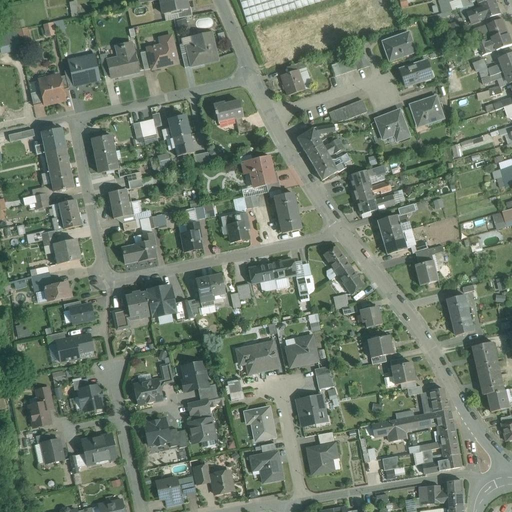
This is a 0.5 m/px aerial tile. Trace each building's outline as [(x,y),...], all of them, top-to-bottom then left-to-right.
[(185,0),(160,0),(163,14),(177,12),(188,9),(187,8),(185,0)] [(239,0),(247,24),(325,0),(239,0)] [(398,22),(390,0),(341,0),(255,30),(268,67),(398,22)] [(490,0),(480,4),(481,8),(476,10),(468,13),(473,24),(485,20),(486,20),(501,14),(495,0),(490,0)] [(188,9),(177,12),(178,19),(192,16),(190,7),(187,8),(188,9)] [(503,20),(487,25),(488,26),(491,35),(492,38),(500,35),(501,38),(509,35),(503,20)] [(48,37),(56,33),(52,22),(43,25),(48,37)] [(488,26),(477,30),(480,39),(491,35),(488,26)] [(21,41),(30,40),(27,27),(19,29),(21,41)] [(211,33),(192,38),(194,46),(186,48),(188,53),(191,67),(218,61),(211,33)] [(409,33),(382,42),(389,61),(416,51),(409,33)] [(501,38),(500,35),(492,38),(494,41),(489,43),(493,52),(497,51),(511,45),(511,44),(509,35),(501,38)] [(15,36),(0,39),(0,43),(3,53),(19,48),(15,36)] [(161,46),(154,47),(154,46),(152,47),(153,48),(147,49),(148,51),(152,69),(152,70),(177,64),(171,36),(159,39),(161,46)] [(488,40),(477,44),(482,56),(493,52),(489,43),(488,40)] [(132,45),(118,49),(120,57),(107,60),(107,62),(110,76),(111,79),(138,73),(132,45)] [(148,51),(140,53),(144,71),(152,69),(148,51)] [(188,53),(181,54),(184,68),(191,67),(188,53)] [(93,54),(68,60),(70,70),(64,71),(65,76),(68,89),(69,89),(100,82),(93,54)] [(365,54),(359,56),(364,68),(370,66),(365,54)] [(511,54),(501,59),(504,67),(500,69),(502,73),(511,68),(511,54)] [(359,56),(354,58),(358,69),(358,70),(364,68),(359,56)] [(354,58),(348,60),(352,71),(358,69),(354,58)] [(478,78),(488,76),(485,59),(475,61),(478,78)] [(348,60),(342,62),(346,73),(352,71),(348,60)] [(426,61),(400,70),(406,87),(424,80),(423,77),(431,74),(426,61)] [(107,62),(101,64),(105,77),(110,76),(107,62)] [(342,62),(337,64),(341,75),(346,73),(342,62)] [(499,66),(491,69),(494,76),(502,73),(500,69),(499,66)] [(511,68),(502,73),(503,77),(507,76),(510,84),(511,83),(511,68)] [(298,70),(281,76),(287,96),(305,90),(298,70)] [(502,73),(494,76),(497,83),(504,80),(503,77),(502,73)] [(65,76),(59,78),(62,91),(68,89),(65,76)] [(59,77),(50,79),(48,82),(39,84),(41,91),(44,104),(44,105),(65,100),(62,91),(59,78),(59,77)] [(41,91),(31,94),(28,80),(27,80),(33,107),(44,104),(41,91)] [(501,88),(489,91),(491,97),(503,94),(501,88)] [(436,96),(412,104),(419,123),(426,121),(427,124),(444,119),(436,96)] [(511,98),(502,102),(505,108),(511,105),(511,98)] [(362,100),(356,102),(361,114),(367,112),(362,100)] [(239,101),(224,105),(224,103),(214,106),(216,116),(217,115),(219,123),(243,118),(239,101)] [(361,114),(356,102),(351,104),(355,117),(361,114)] [(351,104),(345,107),(350,119),(355,117),(351,104)] [(345,107),(340,109),(344,120),(344,121),(350,119),(345,107)] [(340,109),(334,111),(338,122),(344,120),(340,109)] [(400,110),(375,120),(383,140),(396,134),(399,141),(410,137),(400,110)] [(334,111),(329,113),(333,124),(338,122),(334,111)] [(185,116),(168,120),(173,138),(190,134),(185,116)] [(153,120),(140,123),(143,138),(157,134),(153,120)] [(140,123),(133,124),(136,139),(143,138),(140,123)] [(249,123),(237,126),(238,133),(251,130),(249,123)] [(333,125),(312,129),(313,130),(314,133),(315,133),(318,138),(320,137),(318,135),(320,134),(335,131),(333,125)] [(33,130),(22,132),(24,139),(34,137),(33,130)] [(61,130),(41,134),(44,145),(34,147),(36,155),(45,153),(65,149),(61,130)] [(313,130),(297,139),(304,151),(312,147),(314,149),(321,145),(318,138),(315,133),(314,133),(313,130)] [(22,132),(8,136),(10,142),(24,139),(22,132)] [(190,134),(173,138),(177,157),(194,153),(190,134)] [(111,136),(92,140),(95,156),(112,152),(110,144),(112,143),(111,136)] [(337,139),(323,148),(325,151),(329,150),(340,143),(337,139)] [(340,143),(329,150),(325,151),(329,157),(333,154),(334,155),(343,149),(340,143)] [(314,149),(312,147),(304,151),(310,160),(325,151),(323,148),(321,145),(314,149)] [(216,158),(221,150),(214,146),(209,154),(216,158)] [(65,149),(45,153),(50,173),(69,169),(65,149)] [(325,151),(310,160),(315,170),(331,161),(329,157),(325,151)] [(112,152),(95,156),(99,174),(118,170),(116,160),(114,160),(112,152)] [(208,153),(194,156),(197,167),(210,164),(208,153)] [(269,157),(242,163),(244,174),(250,173),(254,188),(266,185),(275,184),(275,183),(272,173),(271,173),(268,158),(269,158),(269,157)] [(169,159),(159,162),(161,168),(171,166),(169,159)] [(349,159),(337,166),(340,172),(345,169),(348,174),(355,169),(349,159)] [(331,161),(315,170),(322,181),(337,172),(338,173),(340,172),(337,166),(335,167),(331,161)] [(69,169),(50,173),(54,193),(73,188),(69,169)] [(374,169),(349,177),(353,190),(370,185),(367,175),(372,177),(376,175),(374,169)] [(140,172),(127,176),(128,183),(142,180),(140,172)] [(511,174),(503,177),(506,188),(511,186),(511,174)] [(142,180),(128,183),(130,190),(144,187),(142,180)] [(275,184),(266,185),(268,193),(280,190),(279,182),(275,183),(275,184)] [(388,182),(379,185),(381,191),(381,194),(391,191),(388,182)] [(370,185),(353,190),(357,203),(374,198),(373,194),(381,191),(379,185),(371,187),(370,185)] [(126,190),(108,194),(111,207),(129,203),(126,190)] [(292,193),(274,198),(282,234),(301,230),(292,193)] [(46,194),(33,197),(35,204),(47,201),(46,194)] [(256,195),(250,197),(253,208),(259,207),(256,195)] [(392,196),(383,198),(385,204),(385,207),(395,204),(392,196)] [(250,197),(243,198),(246,210),(253,208),(250,197)] [(374,198),(357,203),(361,215),(378,209),(377,207),(385,204),(383,198),(375,201),(374,198)] [(47,201),(35,204),(36,210),(49,207),(47,201)] [(76,201),(58,204),(61,217),(79,213),(76,201)] [(129,203),(111,207),(114,219),(131,216),(129,203)] [(413,204),(399,209),(401,215),(415,211),(413,204)] [(203,207),(194,209),(196,220),(205,219),(203,207)] [(511,209),(503,213),(506,223),(511,220),(511,209)] [(140,232),(167,226),(164,211),(137,217),(140,232)] [(79,213),(61,217),(64,230),(81,226),(79,213)] [(246,214),(234,216),(236,224),(227,225),(231,243),(248,240),(246,228),(248,227),(246,214)] [(396,215),(377,221),(382,238),(404,232),(401,224),(399,225),(396,215)] [(136,221),(123,224),(124,231),(138,229),(136,221)] [(198,223),(186,226),(188,233),(181,235),(184,253),(202,249),(199,238),(201,238),(198,223)] [(404,232),(382,238),(387,255),(407,249),(405,242),(407,242),(404,232)] [(152,234),(142,236),(143,243),(135,245),(121,248),(125,265),(139,262),(156,259),(153,247),(155,246),(152,234)] [(56,238),(43,241),(44,247),(54,245),(57,244),(56,238)] [(57,244),(54,245),(58,265),(55,265),(55,266),(80,261),(76,240),(57,244)] [(426,243),(411,248),(413,254),(416,253),(428,250),(426,243)] [(350,266),(336,247),(323,255),(337,275),(350,266)] [(428,250),(416,253),(418,265),(433,261),(432,256),(435,255),(433,248),(428,250)] [(293,260),(271,265),(274,280),(296,276),(293,260)] [(418,265),(415,266),(420,286),(438,282),(433,261),(418,265)] [(271,265),(249,269),(252,285),(274,280),(271,265)] [(363,286),(350,266),(337,275),(351,295),(363,286)] [(48,267),(35,270),(37,276),(49,274),(48,267)] [(49,274),(37,276),(38,282),(33,283),(35,294),(45,292),(45,288),(52,286),(49,274)] [(221,275),(208,278),(212,297),(225,294),(221,275)] [(208,278),(196,281),(200,299),(199,299),(201,308),(214,306),(212,297),(208,278)] [(14,288),(27,286),(26,279),(13,281),(14,288)] [(52,286),(45,288),(45,292),(48,302),(72,297),(71,293),(69,293),(67,283),(52,286)] [(249,284),(236,287),(238,293),(239,300),(252,297),(249,284)] [(474,285),(463,288),(464,294),(475,291),(474,285)] [(170,286),(146,292),(151,317),(151,319),(175,314),(176,314),(174,304),(170,286)] [(146,293),(139,295),(139,293),(133,294),(133,296),(126,297),(130,318),(140,316),(140,319),(151,317),(146,293)] [(238,293),(230,295),(233,308),(241,307),(239,300),(238,293)] [(345,295),(333,298),(336,310),(348,307),(345,295)] [(449,300),(453,319),(470,315),(466,296),(449,300)] [(199,299),(187,301),(193,315),(200,313),(199,309),(201,308),(199,299)] [(187,301),(181,303),(185,320),(194,318),(193,315),(187,301)] [(181,303),(174,304),(176,314),(175,314),(177,321),(185,320),(181,303)] [(66,315),(70,314),(81,311),(79,304),(65,307),(66,315)] [(356,306),(342,309),(343,316),(357,313),(356,306)] [(376,308),(359,311),(362,324),(365,323),(366,328),(382,325),(378,311),(377,311),(376,308)] [(81,311),(70,314),(73,331),(94,326),(90,309),(81,311)] [(126,310),(113,313),(117,330),(129,328),(126,310)] [(318,314),(309,315),(311,331),(320,330),(318,314)] [(453,319),(457,336),(474,332),(470,315),(453,319)] [(64,333),(46,336),(48,346),(57,344),(56,342),(65,340),(64,333)] [(65,340),(56,342),(57,344),(61,363),(79,359),(78,354),(93,351),(89,335),(65,340)] [(312,336),(299,339),(301,345),(286,348),(290,368),(317,362),(312,336)] [(389,336),(367,341),(367,342),(369,341),(373,358),(370,358),(371,359),(385,356),(393,354),(389,336)] [(272,342),(236,350),(239,362),(247,360),(250,374),(248,374),(248,375),(259,372),(259,371),(269,369),(269,370),(278,368),(272,342)] [(474,348),(480,373),(499,368),(493,343),(474,348)] [(385,356),(371,359),(372,365),(386,362),(385,356)] [(203,363),(185,367),(187,374),(183,375),(185,380),(182,381),(184,392),(198,389),(208,387),(208,386),(203,363)] [(411,363),(391,367),(393,377),(396,377),(398,384),(395,385),(395,386),(400,385),(415,382),(411,363)] [(170,364),(160,366),(163,379),(158,381),(160,390),(164,384),(173,382),(170,364)] [(329,367),(314,370),(316,377),(330,374),(329,367)] [(480,373),(485,396),(488,395),(505,391),(499,368),(480,373)] [(54,382),(66,381),(65,371),(52,372),(54,382)] [(330,374),(316,377),(319,390),(334,387),(330,374)] [(87,379),(72,383),(74,391),(79,390),(89,387),(87,379)] [(239,380),(227,383),(230,395),(242,392),(239,380)] [(158,381),(134,386),(138,405),(162,400),(160,390),(158,381)] [(415,382),(400,385),(401,390),(407,389),(416,387),(415,382)] [(208,387),(198,389),(200,401),(206,400),(218,397),(215,385),(208,386),(208,387)] [(89,387),(79,390),(84,413),(95,410),(95,409),(103,407),(100,391),(97,392),(96,386),(89,387)] [(416,387),(407,389),(408,396),(422,394),(421,386),(416,387)] [(48,388),(36,391),(39,404),(29,406),(34,428),(50,425),(45,401),(51,400),(48,388)] [(327,390),(331,407),(339,405),(335,389),(327,390)] [(442,389),(428,392),(432,413),(450,410),(449,401),(445,402),(442,389)] [(505,391),(488,395),(492,413),(511,408),(507,391),(505,391)] [(242,392),(230,395),(231,401),(243,399),(242,392)] [(320,396),(296,401),(300,417),(302,427),(326,422),(320,396)] [(200,401),(189,404),(191,416),(206,413),(209,412),(206,400),(200,401)] [(269,408),(244,413),(245,414),(250,413),(256,441),(275,437),(269,408)] [(396,420),(372,425),(373,426),(372,426),(374,438),(388,435),(389,442),(405,439),(404,432),(437,426),(437,425),(452,422),(450,410),(432,413),(413,417),(404,419),(396,420)] [(206,413),(192,416),(194,423),(189,424),(193,443),(215,439),(210,419),(208,420),(206,413)] [(157,422),(152,424),(150,423),(143,424),(148,446),(153,444),(157,446),(162,445),(164,442),(169,441),(170,441),(168,431),(165,419),(158,421),(157,422)] [(511,421),(502,424),(501,424),(506,442),(511,440),(511,421)] [(452,422),(437,425),(437,426),(440,443),(419,446),(420,452),(431,450),(441,448),(441,449),(457,446),(452,422)] [(177,432),(176,429),(168,431),(170,441),(169,441),(170,447),(179,446),(179,449),(188,447),(184,430),(177,432)] [(333,432),(318,435),(320,442),(334,440),(333,432)] [(49,434),(36,437),(37,445),(41,444),(51,442),(49,434)] [(111,435),(82,441),(85,454),(87,466),(116,459),(111,435)] [(51,442),(41,444),(46,464),(64,460),(59,440),(51,442)] [(274,444),(261,446),(262,453),(275,450),(274,444)] [(335,444),(307,449),(312,475),(334,471),(331,457),(337,456),(335,444)] [(457,446),(441,449),(442,455),(432,457),(431,450),(422,452),(425,464),(430,463),(459,458),(457,446)] [(366,461),(376,460),(374,448),(365,449),(366,461)] [(278,452),(250,457),(253,469),(260,468),(263,483),(283,480),(278,452)] [(85,454),(76,456),(75,456),(69,457),(73,475),(79,474),(78,468),(87,466),(85,454)] [(397,457),(382,460),(384,471),(399,469),(397,457)] [(459,458),(437,462),(439,472),(461,468),(459,458)] [(437,462),(430,463),(431,473),(439,472),(437,462)] [(425,464),(423,464),(425,475),(431,473),(430,463),(425,464)] [(207,466),(194,469),(197,485),(210,482),(212,484),(210,476),(209,476),(207,466)] [(229,471),(210,476),(212,484),(215,495),(233,491),(229,471)] [(191,478),(176,481),(177,486),(186,484),(189,497),(195,495),(191,478)] [(186,484),(177,486),(176,481),(175,479),(157,483),(160,500),(164,499),(175,496),(177,503),(184,502),(188,501),(187,497),(189,497),(186,484)] [(461,481),(444,483),(445,491),(440,491),(440,496),(462,493),(461,481)] [(439,486),(427,487),(427,498),(440,496),(440,491),(439,486)] [(412,490),(404,491),(406,501),(413,500),(412,490)] [(462,493),(440,496),(440,500),(445,499),(446,509),(463,507),(462,493)] [(175,496),(164,499),(166,508),(177,505),(177,503),(175,496)] [(440,496),(427,498),(428,504),(440,504),(440,500),(440,496)] [(427,498),(419,499),(420,511),(428,510),(428,504),(427,498)] [(115,504),(107,506),(107,503),(98,505),(99,508),(92,509),(92,511),(124,511),(123,505),(117,506),(115,504)]
